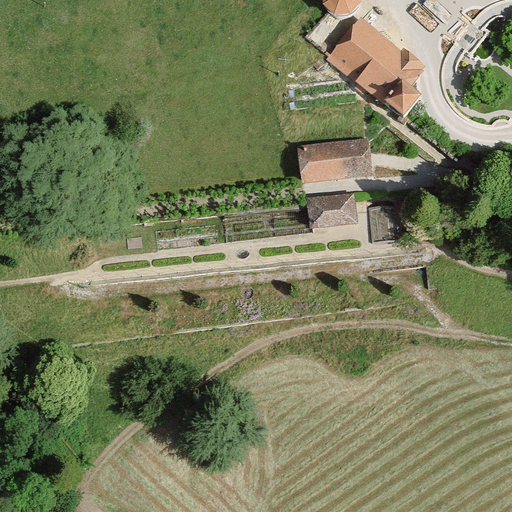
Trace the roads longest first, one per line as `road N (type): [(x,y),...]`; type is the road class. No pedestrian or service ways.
road 1 (track): [(511,274),(443,247),(385,267),(142,297),(79,295),(44,278),(0,283)]
road 2 (track): [(511,342),(352,324),(264,343),(140,422),(94,462),(88,496),(103,511)]
